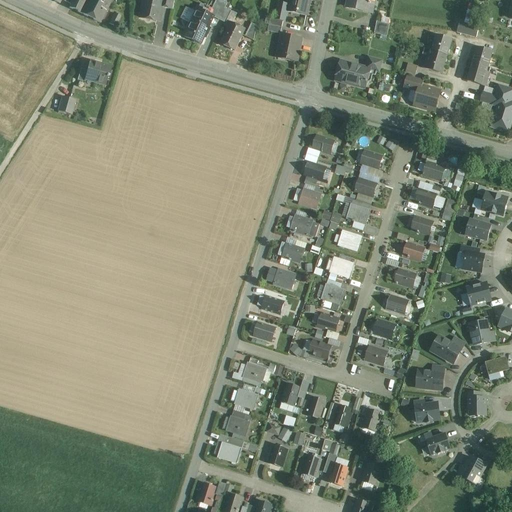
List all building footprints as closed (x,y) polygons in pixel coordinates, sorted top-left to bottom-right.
[(72,0),(70,5),(69,8),(80,14),(85,3),(87,0),(72,0)] [(112,0),(87,0),(85,3),(106,14),(112,0)] [(160,1),(154,0),(144,0),(140,18),(160,23),(163,8),(164,2),(160,1)] [(174,0),(160,0),(160,1),(164,2),(163,8),(173,10),(174,0)] [(227,3),(220,0),(215,0),(214,3),(225,8),(227,3)] [(309,0),(289,0),(287,11),(306,15),(309,0)] [(348,0),(347,7),(373,13),(375,4),(368,2),(368,0),(348,0)] [(106,14),(85,3),(80,14),(100,24),(106,14)] [(225,8),(214,3),(209,15),(224,23),(230,11),(225,8)] [(208,8),(200,5),(197,12),(204,16),(208,8)] [(204,16),(197,12),(193,20),(201,24),(204,16)] [(231,12),(224,27),(228,29),(231,23),(235,14),(231,12)] [(115,14),(109,25),(115,28),(121,18),(115,14)] [(283,21),(270,19),(269,25),(281,28),(283,21)] [(201,24),(193,20),(185,37),(201,45),(206,34),(207,34),(210,28),(201,24)] [(466,22),(461,21),(460,24),(459,23),(457,33),(467,35),(469,26),(465,25),(466,22)] [(389,25),(377,22),(374,34),(386,37),(389,25)] [(231,23),(228,29),(220,45),(235,52),(245,30),(231,23)] [(251,24),(245,38),(253,42),(256,26),(251,24)] [(281,28),(269,25),(267,32),(280,34),(281,28)] [(479,29),(469,26),(467,35),(476,38),(479,29)] [(444,33),(442,39),(436,37),(432,51),(447,55),(451,41),(449,41),(451,35),(444,33)] [(300,41),(282,37),(278,57),(296,61),(300,41)] [(492,53),(477,48),(473,63),(488,67),(492,53)] [(447,55),(432,51),(429,60),(426,59),(423,69),(441,74),(447,55)] [(382,62),(368,58),(365,69),(369,70),(369,71),(376,73),(379,73),(382,62)] [(111,68),(89,62),(87,71),(84,80),(84,81),(105,87),(107,79),(108,79),(111,68)] [(365,69),(341,63),(336,81),(362,88),(365,86),(366,83),(367,83),(371,82),(372,76),(375,77),(376,73),(369,71),(369,70),(365,69)] [(488,67),(473,63),(472,63),(467,82),(486,87),(489,77),(485,76),(488,67)] [(418,67),(408,64),(405,75),(414,78),(418,67)] [(87,71),(80,69),(77,81),(84,83),(84,81),(84,80),(84,81),(87,71)] [(424,81),(407,76),(403,89),(411,91),(417,93),(419,86),(422,87),(424,81)] [(336,92),(344,93),(345,84),(337,83),(336,92)] [(380,83),(378,90),(389,92),(390,85),(380,83)] [(422,87),(419,86),(417,93),(411,91),(408,100),(409,102),(414,104),(414,106),(435,112),(440,92),(422,87)] [(495,90),(485,87),(483,93),(493,96),(495,90)] [(511,95),(511,91),(499,87),(496,97),(495,99),(510,103),(511,95)] [(496,97),(483,93),(481,102),(493,106),(495,99),(496,97)] [(75,101),(62,98),(58,112),(71,116),(75,101)] [(511,103),(510,103),(495,99),(493,106),(494,106),(494,105),(498,107),(491,128),(508,133),(511,119),(511,103)] [(335,142),(316,136),(312,149),(320,152),(331,155),(335,142)] [(379,137),(376,144),(382,146),(385,140),(379,137)] [(389,140),(384,147),(392,152),(396,145),(389,140)] [(320,152),(312,149),(308,148),(304,161),(316,164),(320,152)] [(383,156),(364,151),(360,164),(379,169),(383,156)] [(428,152),(425,161),(435,164),(438,155),(428,152)] [(327,169),(308,162),(303,176),(322,182),(327,169)] [(446,168),(427,162),(423,176),(442,181),(446,168)] [(459,165),(453,185),(460,187),(466,167),(459,165)] [(343,177),(345,169),(336,166),(334,174),(343,177)] [(368,179),(358,176),(357,178),(359,178),(378,184),(379,179),(380,179),(382,172),(361,166),(361,168),(370,171),(368,179)] [(361,168),(358,176),(368,179),(370,171),(361,168)] [(306,177),(303,184),(315,188),(317,181),(306,177)] [(378,184),(359,178),(355,191),(358,192),(373,197),(378,184)] [(419,189),(438,195),(440,189),(421,183),(419,189)] [(316,189),(305,185),(303,191),(315,194),(315,193),(316,189)] [(438,195),(419,189),(415,203),(433,209),(434,207),(437,197),(438,195)] [(315,194),(303,191),(303,192),(297,190),(294,201),(300,203),(299,204),(317,210),(321,196),(315,194)] [(358,192),(355,201),(370,206),(373,197),(358,192)] [(509,200),(483,194),(479,210),(505,217),(509,200)] [(444,199),(437,197),(434,207),(440,209),(444,199)] [(447,200),(441,219),(450,222),(456,202),(447,200)] [(371,206),(357,202),(357,204),(353,203),(352,206),(369,212),(371,206)] [(369,212),(352,206),(347,220),(352,221),(352,222),(354,223),(354,222),(356,222),(354,229),(363,231),(365,225),(369,212)] [(324,210),(322,218),(329,220),(331,213),(324,210)] [(331,213),(330,228),(338,228),(339,213),(331,213)] [(434,223),(415,216),(410,229),(430,236),(434,223)] [(313,223),(295,218),(291,230),(309,235),(313,223)] [(491,226),(470,220),(465,236),(487,242),(491,226)] [(436,246),(440,247),(442,248),(448,229),(442,227),(436,246)] [(360,237),(343,232),(340,246),(357,250),(360,237)] [(396,240),(406,242),(408,238),(397,234),(396,240)] [(426,249),(406,242),(402,256),(421,262),(426,249)] [(305,250),(287,244),(283,257),(301,263),(305,250)] [(313,245),(310,252),(318,255),(320,248),(313,245)] [(428,251),(438,254),(440,247),(436,246),(430,245),(428,251)] [(484,256),(466,253),(463,270),(481,273),(484,256)] [(338,254),(337,259),(351,264),(353,259),(338,254)] [(337,259),(335,259),(331,272),(337,274),(349,278),(353,264),(351,264),(337,259)] [(398,269),(401,269),(402,265),(388,260),(387,265),(398,269)] [(401,269),(398,269),(394,282),(413,288),(417,275),(401,269)] [(296,276),(278,270),(273,283),(292,289),(296,276)] [(337,274),(331,272),(330,272),(328,280),(335,283),(337,274)] [(450,284),(451,274),(441,273),(440,282),(450,284)] [(423,283),(431,286),(434,277),(425,274),(423,283)] [(326,285),(327,285),(339,289),(340,284),(335,283),(328,280),(326,285)] [(340,284),(339,289),(342,290),(351,293),(352,288),(340,284)] [(339,289),(327,285),(323,298),(339,303),(342,290),(339,289)] [(417,297),(426,300),(430,289),(421,286),(417,297)] [(489,287),(467,292),(471,306),(492,301),(489,287)] [(409,301),(390,295),(386,308),(405,314),(409,301)] [(284,302),(266,296),(262,309),(280,315),(284,302)] [(322,301),(320,307),(329,310),(331,303),(322,301)] [(511,313),(506,311),(505,314),(501,322),(500,326),(507,329),(506,331),(511,333),(511,313)] [(340,319),(321,313),(316,326),(336,332),(340,319)] [(397,326),(377,319),(372,332),(392,339),(397,326)] [(486,322),(476,324),(477,331),(471,332),(474,346),(495,342),(493,334),(489,335),(486,322)] [(276,328),(257,323),(254,336),(272,341),(276,328)] [(295,329),(288,327),(286,335),(293,337),(295,329)] [(327,331),(325,338),(337,341),(339,334),(327,331)] [(442,351),(440,358),(452,364),(463,344),(454,339),(451,343),(443,338),(437,347),(442,351)] [(339,343),(328,339),(326,344),(332,346),(337,348),(339,343)] [(326,344),(313,340),(309,352),(308,353),(327,359),(332,346),(326,344)] [(306,358),(308,353),(309,352),(300,350),(294,344),(290,348),(289,351),(296,357),(297,356),(306,358)] [(389,353),(369,346),(364,359),(384,366),(389,353)] [(505,359),(486,365),(489,373),(491,381),(500,379),(499,373),(508,371),(505,359)] [(256,367),(248,364),(244,377),(262,383),(266,370),(256,367)] [(481,375),(489,373),(486,365),(484,365),(480,369),(481,375)] [(276,366),(274,375),(280,377),(283,368),(276,366)] [(432,367),(432,373),(422,372),(421,382),(428,384),(427,390),(441,391),(443,368),(432,367)] [(402,380),(406,370),(399,368),(396,378),(402,380)] [(233,373),(231,379),(241,381),(243,375),(233,373)] [(288,384),(281,404),(295,408),(301,388),(288,384)] [(258,397),(240,391),(235,404),(253,410),(258,397)] [(481,399),(481,394),(468,394),(468,410),(470,410),(470,416),(478,416),(478,417),(486,417),(486,399),(481,399)] [(326,401),(313,397),(307,416),(320,420),(326,401)] [(356,398),(352,410),(358,412),(362,399),(356,398)] [(437,404),(425,406),(424,402),(416,403),(418,414),(416,414),(417,423),(425,422),(426,424),(433,423),(432,422),(440,421),(437,404)] [(332,403),(326,419),(331,421),(336,404),(332,403)] [(352,410),(339,406),(334,424),(347,428),(352,410)] [(382,413),(368,409),(362,428),(375,433),(382,413)] [(234,411),(232,418),(241,421),(242,419),(244,414),(234,411)] [(241,421),(232,418),(227,431),(244,437),(249,424),(248,423),(241,421)] [(274,425),(274,427),(270,426),(268,432),(278,435),(280,428),(277,428),(277,426),(274,425)] [(278,437),(286,442),(293,431),(285,426),(278,437)] [(314,434),(320,436),(322,429),(316,427),(314,434)] [(296,432),(292,443),(302,446),(305,435),(296,432)] [(446,433),(426,440),(432,456),(451,450),(446,433)] [(233,434),(231,439),(243,443),(244,438),(233,434)] [(341,434),(338,442),(347,445),(350,437),(341,434)] [(231,439),(220,436),(218,442),(230,446),(231,445),(230,445),(232,439),(231,439)] [(243,443),(232,439),(230,445),(231,445),(241,448),(243,443)] [(332,444),(329,454),(336,456),(339,446),(332,444)] [(241,448),(231,445),(230,446),(230,447),(223,445),(219,458),(236,464),(241,450),(241,448)] [(288,450),(274,445),(268,463),(282,468),(288,450)] [(330,475),(334,463),(335,458),(336,456),(329,454),(324,473),(330,475)] [(321,460),(308,456),(302,474),(315,478),(321,460)] [(335,464),(347,468),(349,462),(335,458),(334,463),(335,464)] [(485,465),(470,458),(464,469),(461,467),(458,474),(468,479),(467,480),(476,485),(480,478),(479,477),(485,465)] [(381,467),(368,463),(362,482),(375,486),(381,467)] [(347,468),(335,464),(329,482),(342,487),(348,468),(347,468)] [(204,483),(198,502),(210,506),(216,488),(204,483)] [(223,494),(226,487),(226,485),(219,483),(216,495),(222,497),(223,494)] [(230,495),(229,494),(229,495),(223,511),(237,511),(242,498),(230,495)] [(366,511),(369,504),(356,499),(351,511),(366,511)] [(259,501),(255,511),(269,511),(272,505),(259,501)]
